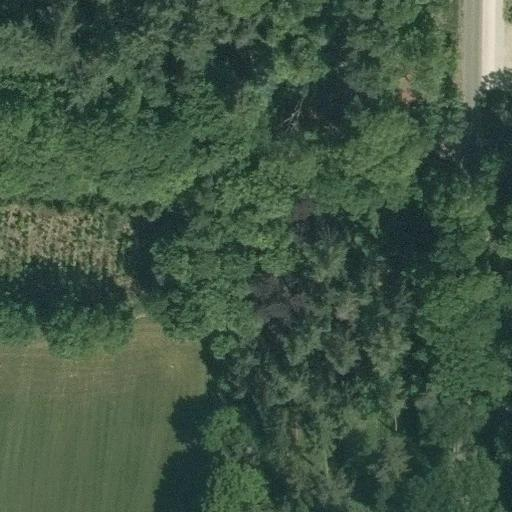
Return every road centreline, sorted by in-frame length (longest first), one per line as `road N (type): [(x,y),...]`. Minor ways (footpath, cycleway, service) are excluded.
road 1 (tertiary): [(467,511),(473,0)]
road 2 (track): [(471,151),(0,112)]
